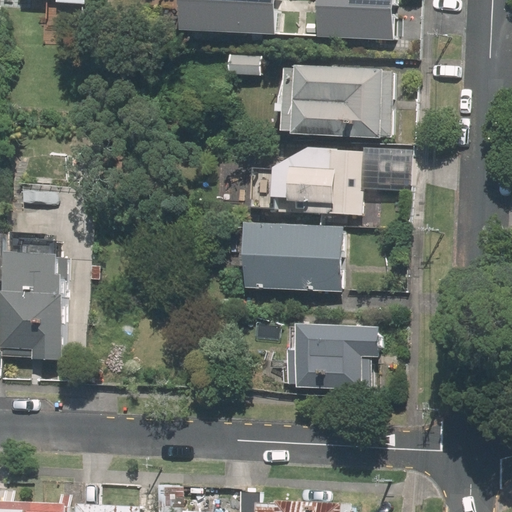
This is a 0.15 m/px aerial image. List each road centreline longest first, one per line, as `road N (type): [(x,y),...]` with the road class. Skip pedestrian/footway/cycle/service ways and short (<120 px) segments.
road 1 (residential): [(0,430),(471,452)]
road 2 (residential): [(471,452),(492,0)]
